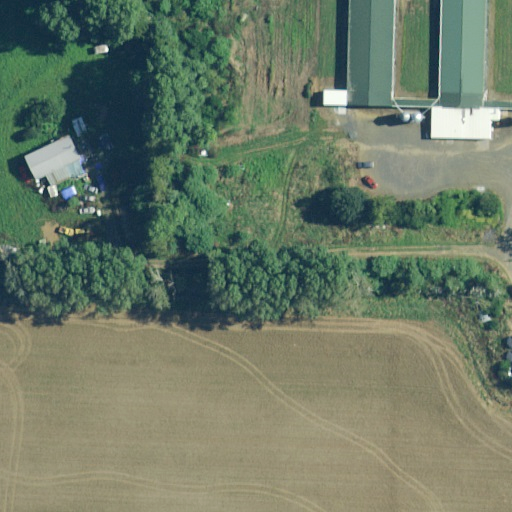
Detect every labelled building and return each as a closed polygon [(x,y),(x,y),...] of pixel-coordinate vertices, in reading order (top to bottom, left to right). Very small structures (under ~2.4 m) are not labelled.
[(500,119),(500,107),(511,107),(511,99),(487,99),(489,0),(442,0),(440,97),(396,96),(398,0),(350,0),(348,94),(348,104),(434,107),(433,136),(491,138),(492,119),(500,119)] [(425,110),(406,110),(405,122),(425,123),(425,110)] [(89,132),(83,116),(73,120),(79,136),(89,132)] [(86,154),(75,133),(28,156),(39,179),(48,175),(54,185),(72,177),(75,182),(111,165),(102,146),(86,154)] [(120,139),(107,133),(102,141),(115,148),(120,139)]
